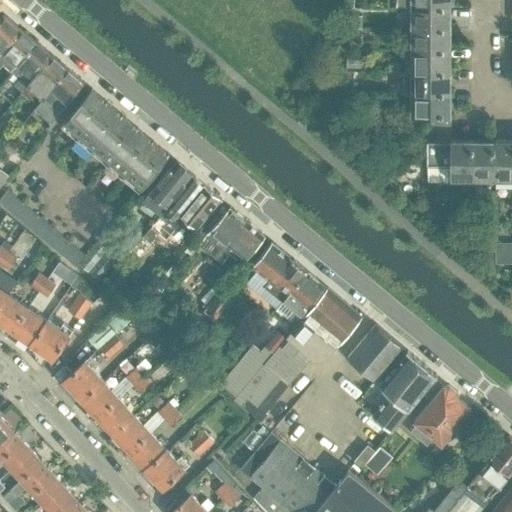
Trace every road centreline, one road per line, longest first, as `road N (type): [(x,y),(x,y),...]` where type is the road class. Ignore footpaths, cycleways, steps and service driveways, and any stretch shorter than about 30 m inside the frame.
road 1 (residential): [(511,411),(22,0)]
road 2 (residential): [(141,511),(10,367)]
